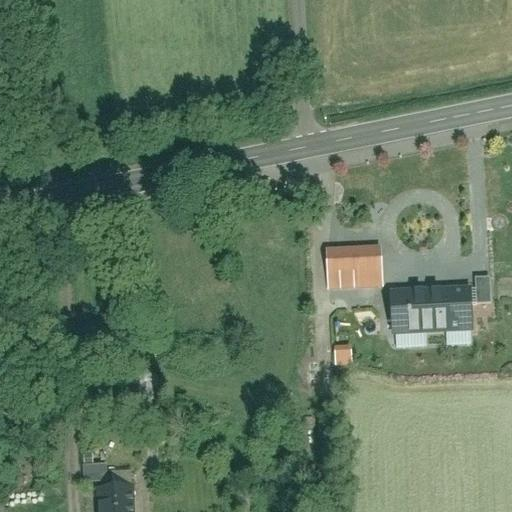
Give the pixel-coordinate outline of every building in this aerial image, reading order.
[(381,245),(329,249),(332,290),(385,285),(381,245)] [(491,277),(476,278),(478,303),(493,302),(491,277)] [(469,285),(392,290),(394,335),(472,330),(469,285)] [(353,345),(336,346),(338,365),(354,363),(353,345)] [(106,465),(81,466),(82,484),(107,482),(106,465)] [(134,511),(133,487),(98,489),(99,511),(134,511)]
